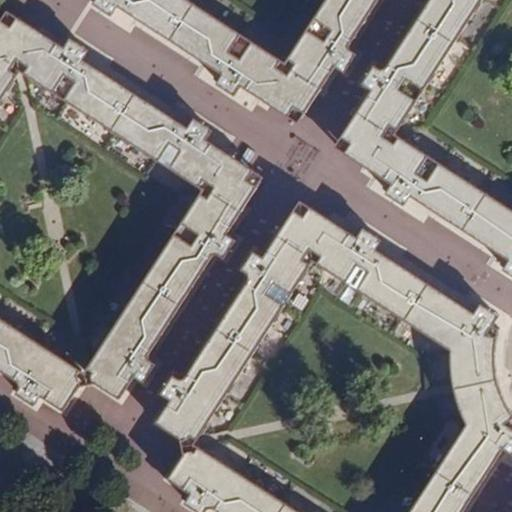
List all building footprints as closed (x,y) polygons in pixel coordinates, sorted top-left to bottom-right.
[(98,0),(96,4),(114,16),(120,6),(224,75),(219,85),(238,96),(243,87),(295,119),(297,115),(304,120),(337,68),(348,74),(360,54),(351,49),(381,0),(329,0),(290,62),(193,0),(98,0)] [(436,0),(390,72),(380,66),(368,85),(377,92),(343,146),(347,148),(347,154),(397,185),(391,196),(409,209),(415,198),(511,259),(511,207),(400,136),(487,0),(436,0)] [(22,64),(43,34),(14,16),(13,17),(11,19),(6,15),(0,25),(0,51),(22,65),(22,64)] [(64,47),(43,34),(22,64),(22,65),(0,51),(0,368),(25,384),(20,395),(39,407),(45,397),(69,412),(85,387),(85,384),(81,376),(84,371),(0,318),(0,108),(22,73),(25,74),(207,190),(92,370),(100,375),(99,378),(102,386),(124,399),(139,376),(149,383),(160,366),(150,359),(218,252),(230,259),(242,241),(231,234),(265,181),(259,176),(260,172),(210,140),(215,130),(207,125),(197,119),(191,128),(85,61),(90,50),(71,38),(64,47)] [(308,208),(303,205),(269,258),(260,253),(247,272),(257,279),(189,384),(179,377),(167,396),(177,402),(161,425),(189,441),(200,440),(203,443),(320,263),(469,359),(470,379),(511,370),(511,333),(507,330),(511,320),(511,319),(497,309),(490,319),(382,251),(389,239),(370,227),(362,237),(311,205),(308,208)] [(511,370),(470,379),(473,396),(511,386),(511,370)] [(511,386),(473,396),(481,420),(420,511),(301,511),(203,450),(199,455),(193,454),(188,455),(171,479),(199,496),(191,506),(200,511),(212,511),(216,508),(222,511),(475,511),(511,455),(511,386)]
